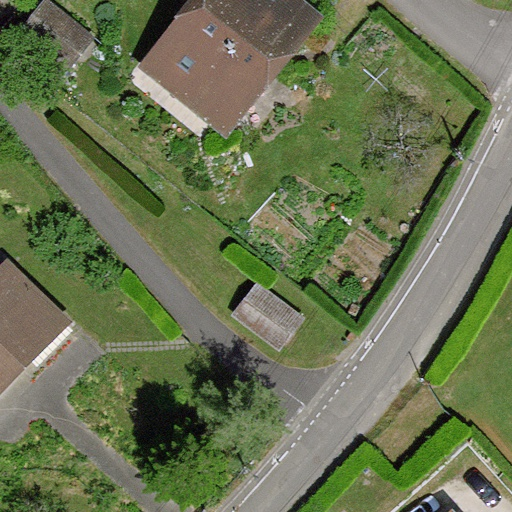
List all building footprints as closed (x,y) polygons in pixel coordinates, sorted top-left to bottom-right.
[(202,0),(161,50),(237,113),(312,20),(287,0),(202,0)] [(66,65),(88,37),(49,5),(27,32),(66,65)] [(11,51),(51,84),(66,65),(27,32),(11,51)] [(148,66),(225,128),(237,113),(161,50),(148,66)] [(0,277),(0,386),(63,323),(8,269),(0,277)] [(258,287),(237,314),(278,346),(299,319),(258,287)]
